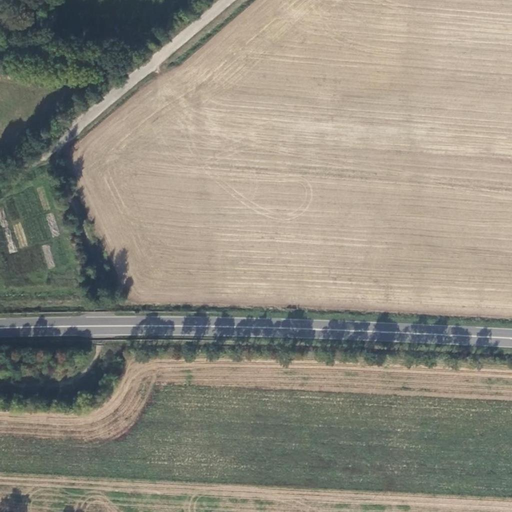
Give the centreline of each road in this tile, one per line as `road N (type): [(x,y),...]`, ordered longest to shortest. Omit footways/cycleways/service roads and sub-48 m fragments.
road 1 (primary): [(511,339),(0,329)]
road 2 (unclassified): [(230,0),(54,148)]
